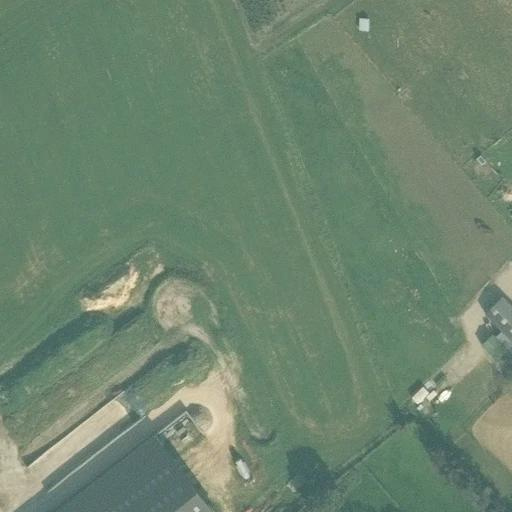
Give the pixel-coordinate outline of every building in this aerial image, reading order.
[(382,31),(393,29),(391,15),(380,17),(382,31)] [(511,308),(501,297),(484,313),(511,342),(511,308)] [(491,334),(480,346),(496,361),(502,354),(507,349),(491,334)] [(511,354),(507,349),(502,354),(510,362),(511,360),(511,354)] [(46,377),(12,404),(26,420),(59,394),(46,377)] [(208,511),(148,436),(52,511),(208,511)] [(59,485),(89,468),(78,448),(48,465),(59,485)] [(319,498),(309,507),(312,511),(319,511),(326,507),(319,498)]
